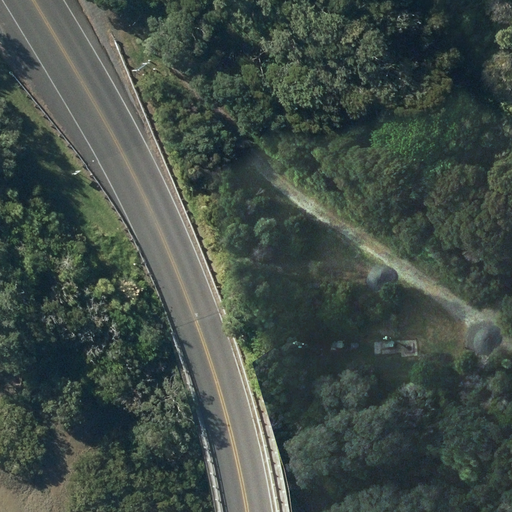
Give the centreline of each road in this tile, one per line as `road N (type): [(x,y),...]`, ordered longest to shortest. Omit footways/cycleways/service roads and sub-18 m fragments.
road 1 (primary): [(31,0),(133,180),(209,374),(244,511)]
road 2 (track): [(499,349),(225,146),(131,55)]
